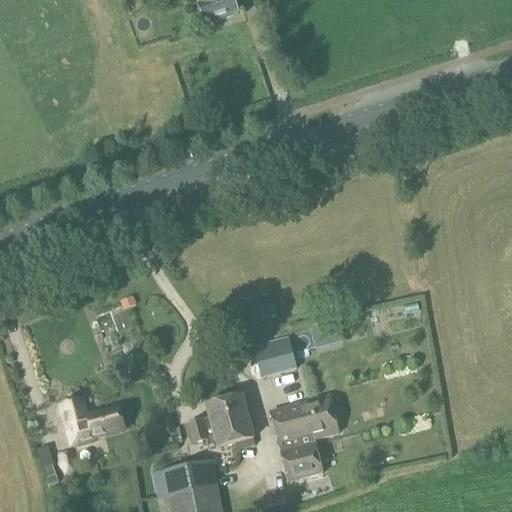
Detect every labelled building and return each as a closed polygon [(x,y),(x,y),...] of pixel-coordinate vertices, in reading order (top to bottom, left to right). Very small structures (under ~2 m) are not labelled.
[(197,0),(206,25),(238,15),(232,0),(197,0)] [(233,115),(250,85),(227,72),(233,61),(217,52),(208,67),(218,72),(203,99),(233,115)] [(387,330),(408,326),(405,309),(384,312),(387,330)] [(288,339),(253,348),(261,380),(297,371),(288,339)] [(216,440),(219,451),(253,441),(242,399),(207,408),(210,420),(186,426),(192,447),(216,440)] [(286,412),(271,416),(280,450),(282,449),(314,442),(339,435),(330,401),(286,412)] [(88,419),(84,402),(61,408),(71,448),(95,442),(94,440),(123,433),(117,411),(88,419)] [(314,442),(282,449),(284,457),(282,458),(289,484),(322,476),(314,442)] [(58,455),(64,476),(78,472),(73,451),(58,455)] [(169,500),(217,490),(212,465),(163,474),(169,500)] [(222,511),(217,490),(169,500),(171,511),(222,511)]
